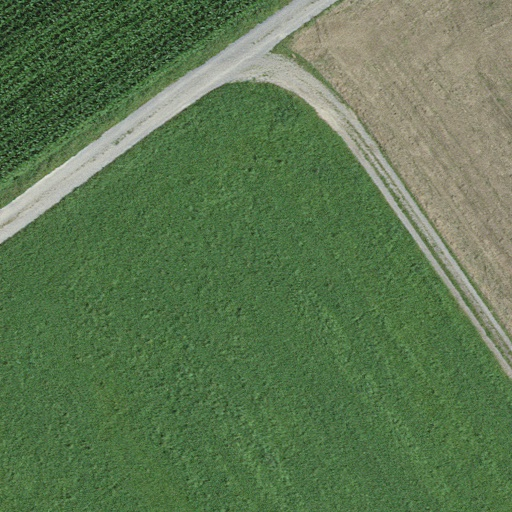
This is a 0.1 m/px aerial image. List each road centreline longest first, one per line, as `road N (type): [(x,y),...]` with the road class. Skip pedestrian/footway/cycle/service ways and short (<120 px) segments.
road 1 (track): [(234,67),(287,74),(330,102),(511,364)]
road 2 (track): [(0,231),(330,0)]
